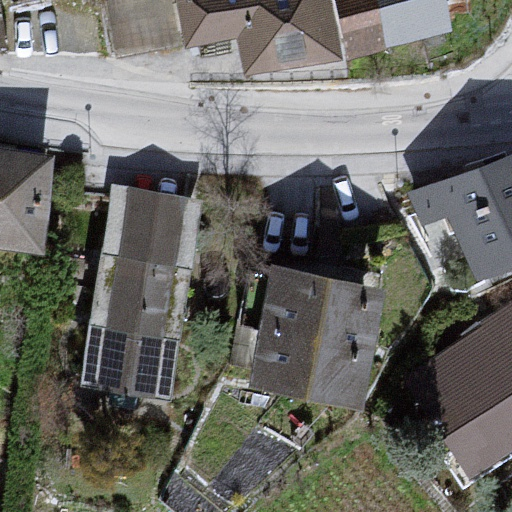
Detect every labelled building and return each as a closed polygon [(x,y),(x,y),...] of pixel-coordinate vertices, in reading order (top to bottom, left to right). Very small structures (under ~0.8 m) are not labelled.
[(183,0),(191,40),(239,33),(245,63),(344,53),(334,0),(183,0)] [(447,0),(335,0),(352,63),(456,28),(447,0)] [(0,153),(0,245),(48,251),(54,163),(0,153)] [(511,157),(410,194),(423,229),(452,217),(470,271),(511,256),(511,157)] [(110,187),(82,378),(172,398),(204,208),(110,187)] [(275,260),(259,373),(377,400),(391,275),(275,260)] [(511,312),(403,378),(478,473),(511,451),(511,312)]
